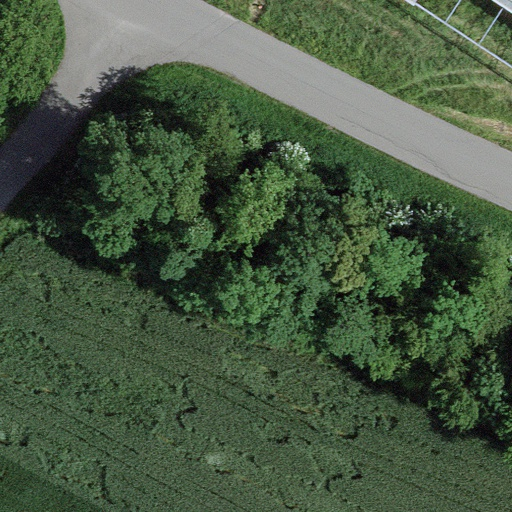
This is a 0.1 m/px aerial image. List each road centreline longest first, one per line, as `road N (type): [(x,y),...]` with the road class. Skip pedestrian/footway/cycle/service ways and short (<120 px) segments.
road 1 (residential): [(511,168),(137,0)]
road 2 (track): [(139,1),(0,177)]
